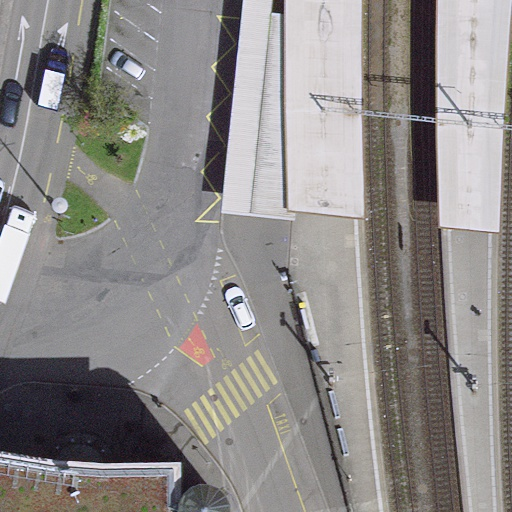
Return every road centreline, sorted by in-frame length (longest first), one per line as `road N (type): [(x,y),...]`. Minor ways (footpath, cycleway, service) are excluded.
road 1 (residential): [(173,258),(280,511)]
road 2 (residential): [(173,258),(201,0)]
